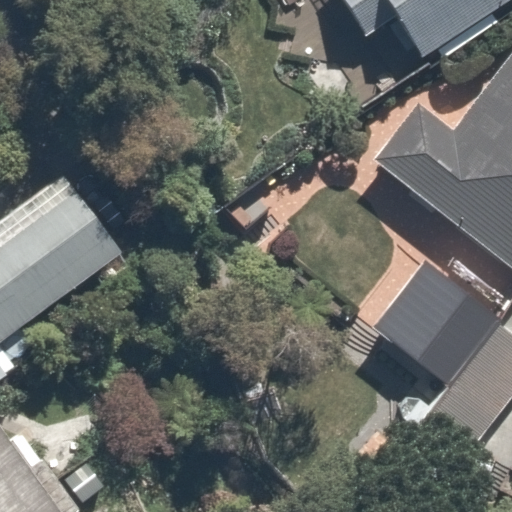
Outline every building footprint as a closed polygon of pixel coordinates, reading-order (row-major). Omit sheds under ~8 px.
[(335,0),(349,19),(376,1),(412,54),(492,0),(335,0)] [(511,53),(457,123),(425,96),(376,155),(511,267),(511,53)] [(0,367),(88,300),(67,274),(106,244),(49,170),(0,207),(0,367)] [(482,328),(489,320),(429,271),(415,288),(398,274),(363,317),(439,380),(481,329),(482,328)] [(511,377),(511,353),(482,328),(481,329),(439,380),(402,426),(443,460),(511,377)] [(0,511),(42,511),(0,447),(0,511)]
